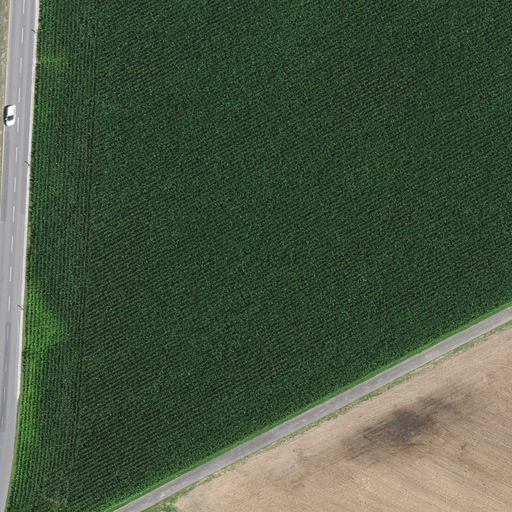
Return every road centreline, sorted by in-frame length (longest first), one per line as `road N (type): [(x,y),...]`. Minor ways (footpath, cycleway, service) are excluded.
road 1 (tertiary): [(25,0),(0,473)]
road 2 (track): [(511,313),(128,511)]
